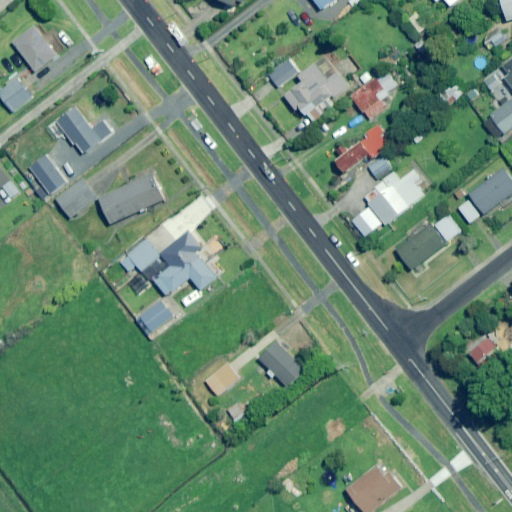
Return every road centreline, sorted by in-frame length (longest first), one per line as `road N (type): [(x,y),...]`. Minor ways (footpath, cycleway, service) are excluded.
road 1 (residential): [(137,0),(401,343)]
road 2 (unclassified): [(401,343),(511,490)]
road 3 (residential): [(511,258),(401,343)]
